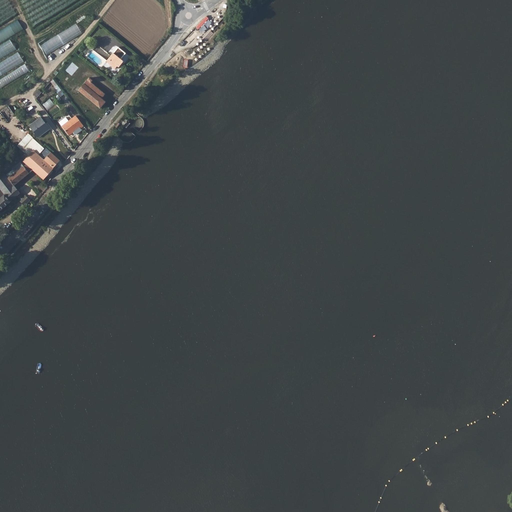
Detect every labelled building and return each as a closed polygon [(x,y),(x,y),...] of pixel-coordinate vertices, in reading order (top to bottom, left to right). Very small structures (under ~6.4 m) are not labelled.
[(0,43),(24,30),(19,21),(0,31),(0,43)] [(41,44),(47,54),(83,34),(77,24),(41,44)] [(12,40),(0,46),(0,60),(20,49),(16,43),(14,44),(12,40)] [(117,46),(113,51),(121,58),(125,53),(117,46)] [(121,58),(113,51),(113,52),(114,53),(112,54),(111,54),(106,60),(109,63),(109,64),(114,68),(117,65),(118,66),(123,60),(121,59),(121,58)] [(20,54),(0,64),(0,76),(25,63),(20,54)] [(72,61),(65,70),(72,76),(79,67),(72,61)] [(26,65),(0,79),(0,88),(30,72),(26,65)] [(89,77),(79,90),(93,102),(101,108),(106,101),(102,98),(105,94),(91,82),(93,80),(89,77)] [(54,79),(51,81),(61,94),(64,92),(54,79)] [(42,92),(39,89),(34,95),(42,103),(57,88),(51,82),(42,92)] [(49,98),(43,104),(49,110),(55,104),(49,98)] [(28,125),(36,135),(42,130),(44,132),(49,128),(40,116),(28,125)] [(83,126),(75,116),(62,127),(69,136),(72,133),(74,135),(75,135),(80,131),(81,130),(80,129),(83,126)] [(17,145),(29,155),(34,150),(38,154),(44,148),(28,133),(17,145)] [(45,147),(38,154),(44,160),(51,152),(45,147)] [(29,155),(24,161),(26,164),(34,170),(44,179),(54,168),(60,160),(51,152),(44,160),(34,150),(29,155)] [(16,172),(8,178),(10,180),(14,185),(34,170),(26,164),(24,166),(20,161),(12,168),(16,172)] [(3,170),(0,172),(0,187),(5,193),(0,197),(0,211),(18,195),(21,199),(20,200),(25,206),(30,201),(31,200),(25,195),(23,197),(14,185),(10,180),(8,178),(3,170)]
